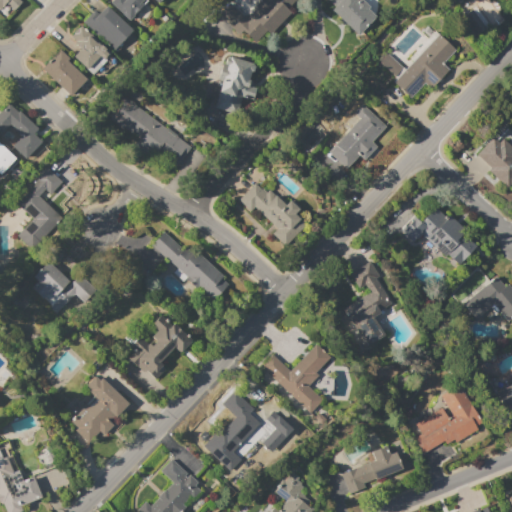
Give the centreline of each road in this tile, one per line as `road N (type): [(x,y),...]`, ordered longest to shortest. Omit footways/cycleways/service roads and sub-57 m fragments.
road 1 (residential): [(511,52),(76,511)]
road 2 (residential): [(0,64),(101,161),(193,213),(284,290)]
road 3 (residential): [(193,213),(298,90),(305,64)]
road 4 (residential): [(511,458),(377,511)]
road 5 (residential): [(421,149),(511,237)]
